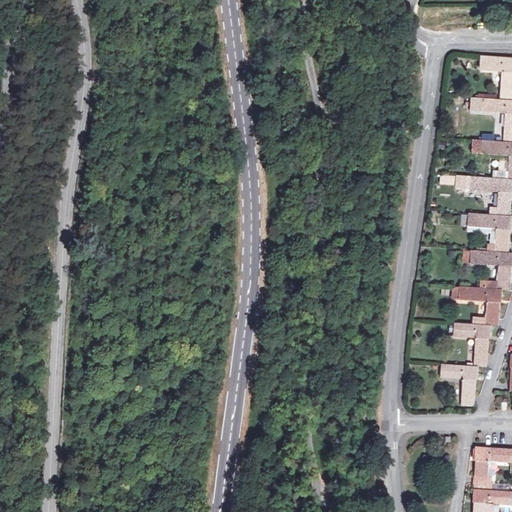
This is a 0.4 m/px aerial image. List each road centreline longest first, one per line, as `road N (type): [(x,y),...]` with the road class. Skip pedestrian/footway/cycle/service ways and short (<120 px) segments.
road 1 (secondary): [(220,511),(248,301),(251,208),(228,0)]
road 2 (unclassified): [(76,0),(86,53),(65,209),(50,511)]
road 3 (residential): [(387,422),(434,48)]
road 4 (residential): [(511,418),(387,422)]
